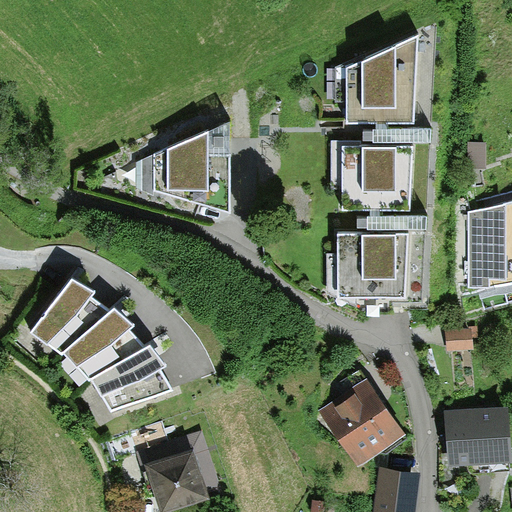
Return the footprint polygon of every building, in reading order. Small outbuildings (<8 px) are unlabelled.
[(409,122),(411,35),(342,67),(342,122),(409,122)] [(225,211),(224,121),(139,159),(138,189),(225,211)] [(406,209),(409,143),(340,145),(339,211),(406,209)] [(486,207),(468,212),(469,290),(511,282),(511,200),(491,206),(486,207)] [(404,231),(335,232),(334,294),(400,294),(404,231)] [(98,287),(73,274),(28,331),(51,347),(101,387),(112,413),(177,388),(169,361),(134,325),(139,321),(116,299),(109,306),(95,294),(98,287)] [(468,332),(447,333),(448,348),(469,347),(468,332)] [(366,379),(321,411),(359,465),(404,433),(366,379)] [(446,410),(449,465),(511,462),(509,407),(446,410)] [(190,451),(147,465),(161,508),(204,493),(190,451)] [(380,469),(374,511),(414,511),(419,473),(380,469)] [(325,511),(327,501),(313,500),(311,511),(325,511)]
